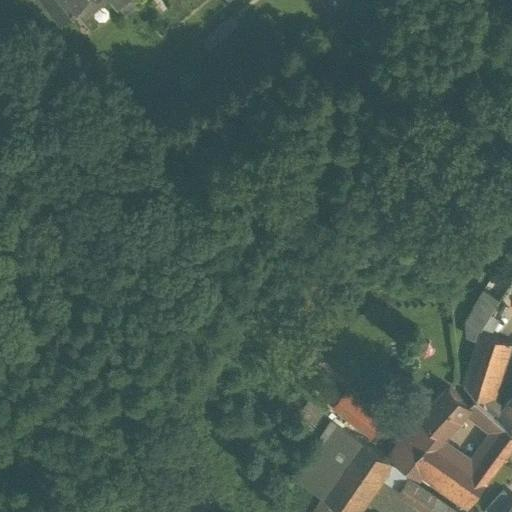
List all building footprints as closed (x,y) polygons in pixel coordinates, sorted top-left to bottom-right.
[(50,0),(63,16),(80,2),(82,0),(50,0)] [(214,50),(247,26),(236,10),(203,34),(214,50)] [(323,219),(314,211),(306,219),(314,228),(323,219)] [(488,317),(474,308),(467,324),(466,338),(476,341),(479,332),(488,317)] [(511,417),(503,409),(487,393),(498,369),(501,370),(511,342),(479,332),(476,341),(463,385),(510,427),(511,423),(511,417)] [(470,404),(449,386),(420,419),(442,438),(469,407),(471,405),(470,404)] [(348,390),(334,405),(372,437),(385,422),(348,390)] [(511,394),(503,409),(511,417),(511,394)] [(501,423),(475,399),(470,404),(471,405),(469,407),(496,430),(501,423)] [(332,419),(293,474),(347,511),(355,511),(360,505),(381,475),(391,460),(332,419)] [(442,438),(420,419),(411,430),(437,452),(439,449),(435,446),(442,438)] [(511,446),(511,432),(501,423),(496,430),(492,445),(506,455),(511,446)] [(437,452),(411,430),(389,457),(420,478),(424,472),(469,506),(486,483),(472,473),(439,449),(437,452)] [(506,455),(492,445),(472,473),(486,483),(506,455)] [(411,473),(391,460),(381,475),(399,489),(408,477),(411,473)] [(458,511),(408,477),(399,489),(431,511),(458,511)] [(501,511),(511,501),(511,497),(504,490),(485,511),(486,511),(501,511)] [(347,511),(324,496),(313,511),(347,511)] [(511,511),(511,501),(501,511),(511,511)]
